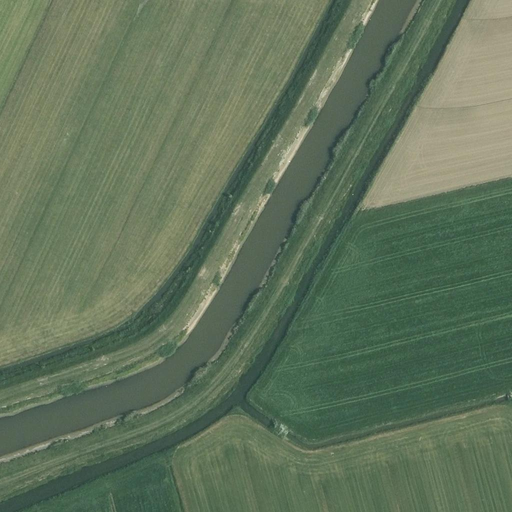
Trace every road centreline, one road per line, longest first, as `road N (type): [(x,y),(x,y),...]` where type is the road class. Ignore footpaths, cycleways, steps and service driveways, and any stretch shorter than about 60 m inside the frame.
road 1 (track): [(435,0),(229,373),(150,426),(0,480)]
road 2 (track): [(361,0),(185,306),(125,354),(0,395)]
